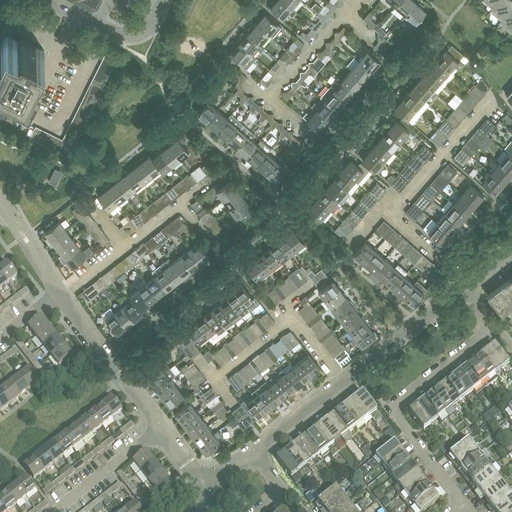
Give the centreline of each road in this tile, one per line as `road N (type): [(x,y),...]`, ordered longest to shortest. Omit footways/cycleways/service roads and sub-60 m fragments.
road 1 (residential): [(252,450),(463,286)]
road 2 (residential): [(463,502),(388,407),(494,325)]
road 3 (unclassified): [(161,427),(61,296)]
road 4 (unclassified): [(47,0),(117,33),(146,28),(163,0)]
road 5 (residential): [(50,511),(161,427)]
